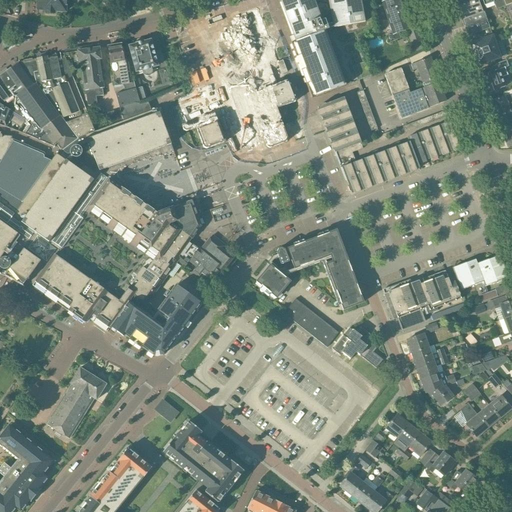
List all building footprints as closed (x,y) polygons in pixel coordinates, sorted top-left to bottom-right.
[(37,0),(37,10),(46,10),(46,13),(54,14),(54,11),(65,11),(66,0),(37,0)] [(282,0),(280,1),(280,2),(282,6),(293,36),(294,35),(296,42),(295,42),(291,43),(291,44),(292,46),(310,96),(311,98),(312,98),(315,97),(316,97),(346,86),(327,36),(330,34),(331,37),(355,33),(357,38),(375,30),(368,0),(282,0)] [(390,0),(384,2),(382,3),(384,7),(393,35),(388,37),(390,43),(401,39),(399,33),(404,32),(404,34),(407,33),(411,45),(413,52),(419,50),(425,48),(424,45),(419,31),(417,26),(412,27),(402,0),(390,0)] [(461,12),(466,26),(486,19),(484,13),(482,13),(478,3),(477,0),(454,0),(459,13),(461,12)] [(477,0),(478,3),(482,1),(484,6),(493,3),(496,10),(506,7),(503,0),(477,0)] [(192,101),(159,114),(165,129),(174,153),(181,172),(192,201),(196,199),(199,207),(202,214),(224,232),(243,225),(254,236),(333,206),(319,168),(315,170),(306,145),(307,145),(302,133),(270,46),(268,46),(254,9),(170,41),(192,101)] [(486,19),(466,26),(469,35),(467,35),(467,34),(466,34),(478,66),(507,56),(501,39),(495,42),(489,27),(486,19)] [(151,42),(151,41),(149,41),(143,43),(143,42),(136,44),(136,45),(130,47),(129,47),(129,48),(136,72),(136,73),(137,72),(156,67),(157,67),(158,67),(157,66),(157,64),(163,63),(160,51),(154,53),(151,42)] [(123,55),(121,44),(108,47),(114,88),(131,85),(128,64),(126,64),(125,62),(124,54),(123,55)] [(101,60),(99,48),(63,54),(70,71),(81,70),(84,92),(85,92),(85,96),(86,96),(88,106),(97,105),(96,97),(103,96),(102,89),(104,89),(100,60),(101,60)] [(60,75),(55,54),(46,56),(32,59),(32,58),(31,59),(24,61),(24,60),(23,60),(23,61),(18,62),(17,63),(25,74),(28,72),(36,82),(35,83),(44,95),(58,115),(60,114),(63,118),(80,112),(75,100),(71,88),(65,74),(60,75)] [(424,85),(438,79),(430,59),(416,64),(416,65),(411,67),(413,71),(418,69),(424,85)] [(374,75),(368,60),(354,66),(360,80),(374,75)] [(493,72),(481,76),(487,93),(499,89),(506,87),(502,78),(508,76),(505,68),(508,66),(506,60),(496,64),(498,70),(493,72)] [(0,75),(0,103),(12,112),(13,112),(26,120),(25,120),(25,121),(23,123),(27,126),(23,132),(25,133),(24,134),(33,137),(58,115),(44,95),(35,83),(36,82),(28,72),(25,74),(17,63),(0,75)] [(392,96),(408,90),(401,69),(384,75),(392,96)] [(408,90),(392,96),(396,104),(402,118),(420,111),(432,107),(446,102),(438,79),(424,85),(425,87),(409,93),(408,90)] [(120,111),(123,122),(151,111),(148,103),(140,106),(139,102),(146,100),(142,88),(136,90),(116,96),(120,111)] [(504,98),(491,103),(501,128),(511,124),(511,117),(510,113),(508,106),(511,103),(511,89),(502,93),(504,98)] [(377,129),(363,91),(357,93),(371,131),(377,129)] [(319,108),(318,108),(319,109),(320,109),(323,117),(322,118),(323,120),(324,120),(327,128),(326,129),(327,132),(328,131),(331,140),(330,140),(331,143),(332,142),(335,151),(334,151),(337,159),(363,149),(358,135),(359,134),(357,128),(355,129),(349,112),(351,111),(349,106),(347,106),(344,98),(326,105),(326,106),(320,108),(319,107),(319,108)] [(0,124),(6,127),(13,112),(0,103),(0,124)] [(159,114),(158,109),(151,112),(151,111),(123,122),(116,124),(109,127),(96,132),(77,139),(78,140),(63,151),(63,152),(67,155),(66,156),(65,158),(58,153),(57,155),(56,154),(52,161),(22,202),(7,193),(0,188),(0,268),(0,269),(1,269),(2,270),(3,270),(3,271),(4,271),(5,271),(9,274),(11,271),(21,278),(17,283),(23,287),(28,280),(31,282),(34,284),(32,286),(74,316),(74,317),(78,320),(78,319),(85,324),(88,319),(107,332),(110,327),(128,303),(144,314),(171,279),(173,281),(185,266),(190,261),(199,249),(201,251),(202,249),(197,245),(198,244),(192,239),(201,227),(197,216),(202,214),(199,207),(196,199),(192,201),(187,188),(181,172),(174,153),(165,129),(159,114)] [(451,116),(449,110),(403,127),(405,133),(451,116)] [(120,111),(113,113),(116,124),(123,122),(120,111)] [(109,127),(116,124),(113,113),(106,115),(109,127)] [(60,114),(58,115),(33,137),(55,147),(58,144),(62,150),(63,151),(78,140),(77,139),(66,123),(63,118),(60,114)] [(21,127),(25,121),(14,115),(10,121),(21,127)] [(77,139),(96,132),(88,115),(66,123),(77,139)] [(463,147),(453,121),(407,138),(409,143),(356,163),(354,159),(340,164),(344,175),(345,174),(348,181),(347,181),(348,186),(347,187),(349,192),(351,192),(351,193),(352,193),(353,193),(352,192),(361,189),(361,190),(364,189),(364,188),(372,185),(375,184),(383,180),(384,181),(387,180),(387,181),(389,182),(394,180),(395,177),(398,176),(397,175),(406,172),(406,173),(409,172),(409,171),(417,168),(418,169),(419,168),(418,164),(419,163),(421,164),(426,162),(427,160),(430,159),(432,160),(438,158),(438,156),(441,155),(443,156),(449,154),(450,152),(452,151),(454,152),(460,149),(461,148),(463,147)] [(511,126),(502,131),(508,148),(511,146),(511,126)] [(0,171),(15,181),(7,193),(22,202),(52,161),(44,158),(44,157),(44,156),(44,155),(43,155),(13,142),(13,141),(13,140),(13,139),(12,139),(2,138),(2,136),(2,135),(1,134),(0,134),(0,171)] [(0,188),(7,193),(15,181),(0,171),(0,188)] [(363,303),(336,231),(287,250),(294,270),(324,259),(343,311),(363,303)] [(199,249),(190,261),(196,266),(189,275),(199,283),(202,280),(206,280),(207,278),(214,284),(221,274),(221,273),(232,259),(221,250),(224,246),(212,237),(203,248),(198,244),(197,245),(202,249),(201,251),(199,249)] [(285,250),(281,249),(278,250),(276,254),(281,266),(289,262),(285,250)] [(499,256),(477,264),(484,282),(485,287),(508,278),(499,256)] [(461,291),(484,282),(477,264),(476,259),(452,268),(455,276),(461,291)] [(290,283),(270,266),(256,283),(276,299),(290,283)] [(387,289),(383,290),(394,320),(398,319),(402,331),(425,322),(420,310),(428,307),(429,311),(456,301),(461,299),(458,292),(461,291),(455,276),(447,278),(445,271),(411,284),(409,280),(387,289)] [(144,314),(128,303),(110,327),(111,328),(111,329),(112,328),(116,331),(115,332),(116,333),(116,332),(123,337),(124,335),(154,357),(164,354),(175,338),(176,339),(184,328),(183,328),(200,304),(175,287),(169,296),(151,320),(144,314)] [(495,290),(488,293),(490,300),(498,297),(495,290)] [(490,300),(488,293),(480,296),(482,302),(490,300)] [(492,302),(487,303),(490,311),(495,309),(501,307),(505,319),(511,316),(511,300),(508,302),(506,297),(492,302)] [(339,333),(295,300),(284,314),(327,348),(339,333)] [(433,321),(459,311),(465,309),(463,304),(431,316),(433,321)] [(483,305),(473,309),(476,317),(486,313),(483,305)] [(511,316),(505,319),(499,321),(503,332),(504,335),(510,333),(511,332),(511,316)] [(443,327),(441,322),(436,324),(436,323),(425,327),(427,334),(439,330),(439,329),(443,327)] [(357,334),(350,328),(343,336),(333,350),(341,356),(343,354),(351,360),(356,353),(377,369),(383,360),(374,353),(378,347),(367,339),(370,335),(362,328),(357,334)] [(504,335),(498,338),(501,345),(511,341),(511,332),(510,333),(504,335)] [(428,348),(428,347),(423,334),(407,340),(412,354),(428,348)] [(477,343),(471,335),(465,339),(472,347),(477,343)] [(428,348),(412,354),(417,367),(446,356),(443,349),(436,352),(436,353),(431,355),(428,348)] [(494,359),(491,352),(482,355),(484,362),(494,359)] [(446,356),(417,367),(421,380),(438,374),(435,367),(440,365),(441,366),(448,364),(446,356)] [(483,362),(481,364),(486,371),(487,372),(491,369),(486,363),(484,363),(483,362)] [(182,363),(179,367),(193,376),(196,372),(182,363)] [(481,364),(477,366),(480,373),(486,371),(481,364)] [(72,385),(47,425),(69,439),(94,399),(95,400),(96,401),(97,399),(105,386),(106,386),(106,385),(105,384),(81,369),(80,368),(79,369),(71,383),(70,384),(71,385),(71,384),(72,385)] [(438,374),(421,380),(426,393),(429,392),(442,387),(444,386),(455,382),(453,375),(446,378),(444,372),(438,374)] [(502,383),(494,374),(488,379),(496,389),(502,383)] [(508,381),(502,385),(511,396),(511,395),(511,379),(509,382),(508,381)] [(462,392),(467,397),(476,389),(472,384),(462,392)] [(429,392),(440,406),(452,396),(444,386),(442,387),(429,392)] [(481,394),(476,389),(467,397),(471,402),(481,394)] [(501,396),(489,406),(499,418),(505,413),(506,414),(511,409),(501,396)] [(163,401),(156,410),(170,421),(177,413),(163,401)] [(468,404),(460,410),(467,424),(465,425),(476,438),(481,434),(480,433),(487,427),(477,415),(471,407),(468,404)] [(489,406),(477,415),(487,427),(494,422),(495,423),(499,419),(499,418),(489,406)] [(386,429),(398,438),(408,425),(396,416),(386,429)] [(173,439),(163,452),(170,458),(171,456),(175,458),(173,461),(184,469),(186,467),(189,470),(187,472),(208,489),(205,493),(217,503),(222,497),(220,495),(223,491),(225,493),(233,483),(231,481),(234,477),(237,479),(243,471),(231,461),(230,461),(220,453),(218,455),(214,452),(216,450),(207,443),(209,439),(208,438),(208,439),(200,433),(201,432),(188,422),(184,427),(186,429),(183,433),(181,431),(174,440),(173,439)] [(398,438),(392,445),(398,449),(400,447),(406,451),(409,447),(420,434),(408,425),(398,438)] [(2,447),(16,459),(0,478),(0,511),(12,511),(15,509),(14,509),(15,507),(20,511),(21,509),(22,510),(26,506),(25,505),(29,500),(30,501),(40,489),(39,488),(43,483),(43,484),(47,479),(46,479),(47,477),(42,474),(44,472),(45,473),(48,468),(47,468),(52,461),(41,452),(42,451),(37,448),(37,449),(30,443),(31,442),(27,439),(26,440),(20,435),(20,434),(16,430),(15,431),(9,426),(0,437),(0,446),(2,448),(2,447)] [(375,437),(372,440),(378,445),(381,441),(386,435),(380,431),(375,437)] [(420,434),(409,447),(421,456),(431,443),(420,434)] [(372,440),(368,445),(378,453),(382,448),(378,445),(372,440)] [(378,453),(368,445),(364,450),(374,458),(378,453)] [(395,453),(401,457),(406,451),(400,447),(398,449),(395,453)] [(82,508),(78,511),(111,511),(110,511),(136,480),(128,474),(130,472),(141,481),(152,468),(128,448),(126,450),(127,451),(128,450),(131,453),(128,457),(123,454),(117,461),(118,462),(113,468),(115,470),(112,474),(109,472),(104,478),(102,477),(92,489),(94,490),(89,496),(90,498),(86,503),(88,505),(84,510),(82,508)] [(424,467),(435,454),(430,450),(419,463),(424,467)] [(411,455),(406,451),(401,457),(406,461),(411,455)] [(440,458),(435,454),(424,467),(432,473),(435,469),(444,476),(455,463),(443,453),(440,458)] [(371,462),(361,454),(356,461),(366,469),(371,462)] [(347,490),(353,495),(362,483),(354,477),(359,470),(353,466),(346,475),(348,476),(340,487),(346,491),(347,490)] [(403,475),(393,467),(388,473),(398,481),(403,475)] [(477,480),(465,471),(461,476),(456,472),(446,485),(454,491),(456,487),(466,495),(477,480)] [(362,483),(353,495),(360,501),(359,502),(364,505),(365,505),(364,504),(374,492),(377,488),(378,488),(383,481),(377,476),(372,483),(366,478),(362,483)] [(409,480),(404,487),(412,493),(417,497),(419,494),(422,490),(419,487),(409,480)] [(210,511),(214,507),(215,507),(215,506),(195,490),(185,503),(196,511),(195,511),(191,511),(186,508),(183,511),(210,511)] [(426,490),(416,504),(426,511),(446,511),(450,508),(438,499),(432,495),(426,490)] [(253,511),(258,511),(266,496),(256,491),(247,509),(253,511)] [(383,499),(374,492),(364,504),(365,505),(371,510),(370,511),(372,511),(377,511),(384,504),(386,506),(393,497),(388,493),(383,499)] [(276,501),(266,496),(258,511),(270,511),(276,501)] [(286,506),(276,501),(270,511),(282,511),(286,506)]
